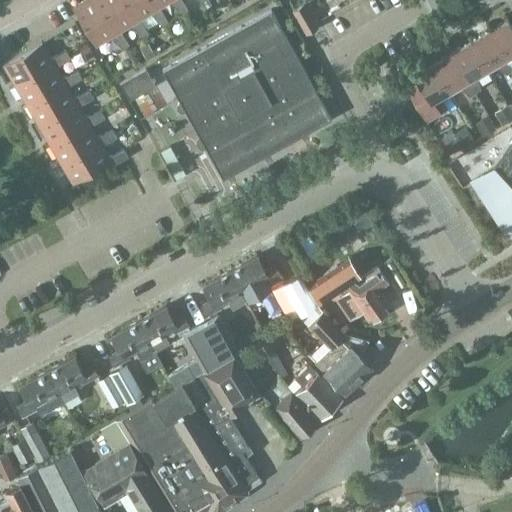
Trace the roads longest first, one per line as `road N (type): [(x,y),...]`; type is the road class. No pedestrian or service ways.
road 1 (residential): [(0,370),(386,169)]
road 2 (tertiary): [(263,511),(312,477),(393,372),(479,317)]
road 3 (residential): [(386,169),(330,63),(437,0)]
road 4 (residential): [(479,317),(386,169)]
